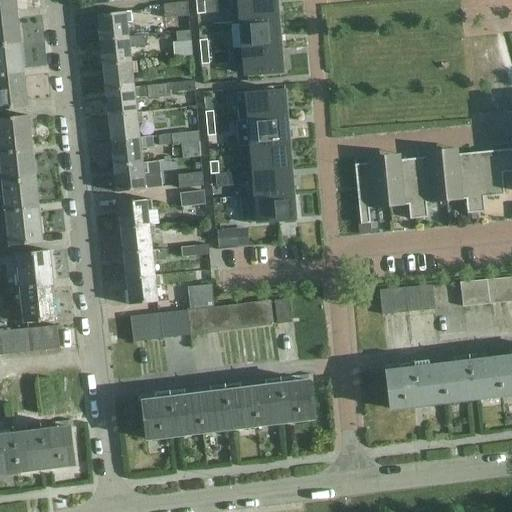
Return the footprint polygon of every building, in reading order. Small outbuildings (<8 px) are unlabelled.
[(0,0),(0,46),(21,44),(16,0),(0,0)] [(209,0),(210,10),(231,9),(230,0),(209,0)] [(277,0),(238,0),(241,24),(280,21),(277,0)] [(164,5),(166,19),(189,16),(188,2),(164,5)] [(205,3),(197,3),(197,15),(205,15),(205,3)] [(128,38),(127,23),(132,23),(131,12),(97,16),(100,41),(128,38)] [(280,21),(241,24),(243,50),(282,46),(280,21)] [(191,41),(190,31),(176,33),(177,42),(191,41)] [(103,66),(131,63),(129,48),(147,46),(145,36),(128,38),(100,41),(103,66)] [(201,53),(209,53),(208,41),(200,41),(201,53)] [(0,110),(28,108),(21,44),(0,46),(0,110)] [(284,72),(282,46),(243,50),(234,50),(235,63),(244,62),(245,75),(284,72)] [(209,53),(201,53),(202,65),(210,65),(209,53)] [(134,88),(132,74),(138,73),(137,62),(131,63),(103,66),(106,92),(134,88)] [(183,82),(184,93),(195,91),(194,81),(183,82)] [(169,94),(184,93),(183,82),(167,84),(169,94)] [(167,84),(147,86),(148,97),(148,99),(169,97),(169,94),(167,84)] [(137,114),(137,113),(135,99),(141,98),(140,87),(134,88),(106,92),(109,117),(137,114)] [(249,121),(288,118),(286,92),(247,95),(248,108),(239,109),(240,121),(249,120),(249,121)] [(140,140),(139,138),(138,124),(144,123),(142,112),(137,113),(137,114),(109,117),(112,143),(140,140)] [(207,125),(215,124),(214,112),(206,113),(207,125)] [(35,180),(29,116),(0,118),(0,140),(0,141),(2,152),(0,151),(0,157),(2,158),(3,168),(1,169),(3,184),(35,180)] [(288,118),(249,121),(251,146),(290,143),(288,118)] [(215,124),(207,125),(208,137),(216,136),(215,124)] [(187,133),(188,143),(200,141),(198,131),(187,133)] [(160,146),(188,143),(187,133),(159,136),(160,146)] [(140,140),(112,143),(114,167),(142,164),(142,163),(141,149),(154,147),(153,137),(139,138),(140,140)] [(290,143),(251,146),(253,171),(292,168),(290,143)] [(502,174),(511,173),(511,150),(471,154),(477,214),(485,213),(484,198),(504,196),(502,174)] [(468,215),(477,214),(471,154),(442,157),(446,202),(466,200),(468,215)] [(426,204),(446,202),(442,157),(413,160),(419,219),(428,218),(426,204)] [(410,220),(419,219),(413,160),(385,163),(389,207),(409,206),(410,220)] [(218,162),(210,163),(211,175),(219,174),(218,162)] [(117,193),(145,190),(144,174),(149,173),(148,163),(142,163),(142,164),(114,167),(117,193)] [(369,209),(389,207),(385,163),(355,166),(361,225),(370,224),(369,209)] [(292,168),(253,171),(256,197),(294,193),(292,168)] [(178,175),(180,189),(203,186),(202,173),(178,175)] [(217,188),(240,186),(239,173),(216,175),(217,188)] [(42,244),(35,180),(3,184),(4,199),(7,199),(8,210),(5,210),(6,216),(8,216),(10,226),(7,227),(9,248),(42,244)] [(181,194),(182,207),(205,205),(204,192),(181,194)] [(294,193),(256,197),(242,198),(244,223),(258,222),(296,219),(294,193)] [(149,226),(148,211),(153,211),(152,200),(118,204),(121,230),(149,226)] [(371,224),(359,225),(359,235),(372,235),(371,224)] [(152,252),(152,251),(150,237),(156,236),(155,225),(149,226),(121,230),(124,255),(152,252)] [(249,246),(249,237),(229,239),(228,230),(218,231),(219,249),(249,246)] [(195,246),(196,256),(209,255),(208,245),(195,246)] [(182,257),(196,256),(195,246),(181,248),(182,257)] [(127,280),(155,277),(155,276),(153,262),(166,260),(165,249),(152,251),(152,252),(124,255),(127,280)] [(57,320),(49,251),(16,255),(19,276),(21,275),(22,286),(20,286),(20,292),(23,292),(24,302),(22,303),(24,324),(57,320)] [(130,305),(158,302),(156,287),(162,286),(160,275),(155,276),(155,277),(127,280),(130,305)] [(504,302),(511,301),(511,277),(502,278),(504,302)] [(491,304),(504,302),(502,278),(488,280),(491,304)] [(477,305),(491,304),(488,280),(475,281),(477,305)] [(463,307),(477,305),(475,281),(461,283),(463,307)] [(214,307),(212,285),(188,288),(190,310),(214,307)] [(422,311),(435,309),(433,285),(419,286),(422,311)] [(409,312),(422,311),(419,286),(406,288),(409,312)] [(396,314),(409,312),(406,288),(393,289),(396,314)] [(383,315),(396,314),(393,289),(380,290),(383,315)] [(292,323),(289,299),(275,301),(278,325),(292,323)] [(260,327),(274,325),(271,301),(257,302),(260,327)] [(246,329),(260,327),(257,302),(243,304),(246,329)] [(232,330),(246,329),(243,304),(229,306),(232,330)] [(218,332),(232,330),(229,306),(215,307),(218,332)] [(204,334),(218,332),(215,307),(201,309),(204,334)] [(190,336),(204,334),(201,309),(187,311),(190,336)] [(176,337),(190,336),(187,311),(173,313),(176,337)] [(162,339),(176,337),(173,313),(159,314),(162,339)] [(148,341),(162,339),(159,314),(145,316),(148,341)] [(134,343),(148,341),(145,316),(131,318),(134,343)] [(47,351),(60,350),(58,326),(44,328),(47,351)] [(33,353),(47,351),(44,328),(30,329),(33,353)] [(19,354),(33,353),(30,329),(17,331),(19,354)] [(5,356),(19,354),(17,331),(3,332),(5,356)] [(502,395),(511,394),(511,349),(509,350),(510,356),(497,357),(502,395)] [(484,359),(484,353),(454,357),(455,363),(442,364),(447,402),(502,395),(497,357),(484,359)] [(429,366),(428,360),(385,365),(391,409),(447,402),(442,364),(429,366)] [(259,426),(282,423),(314,419),(309,375),(266,380),(266,386),(254,388),(259,426)] [(241,389),(240,383),(210,387),(211,393),(198,395),(203,433),(259,426),(254,388),(241,389)] [(185,396),(185,390),(142,396),(147,440),(203,433),(198,395),(185,396)] [(19,472),(46,468),(74,465),(68,421),(25,426),(26,432),(14,434),(19,472)] [(0,474),(19,472),(14,434),(13,428),(0,429),(0,474)]
